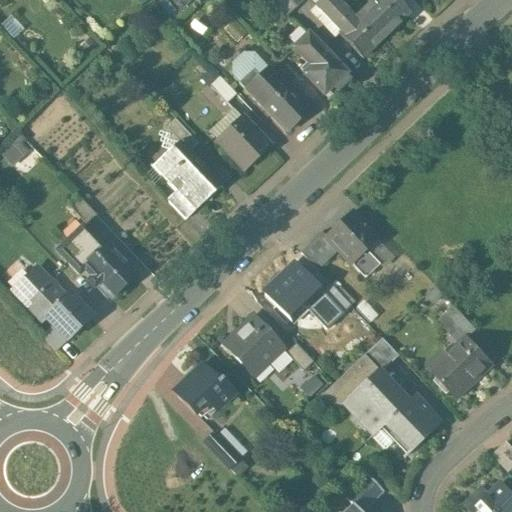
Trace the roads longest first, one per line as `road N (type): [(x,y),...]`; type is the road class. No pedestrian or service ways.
road 1 (residential): [(500,0),(108,380)]
road 2 (residential): [(431,511),(435,478),(453,448),(511,398)]
